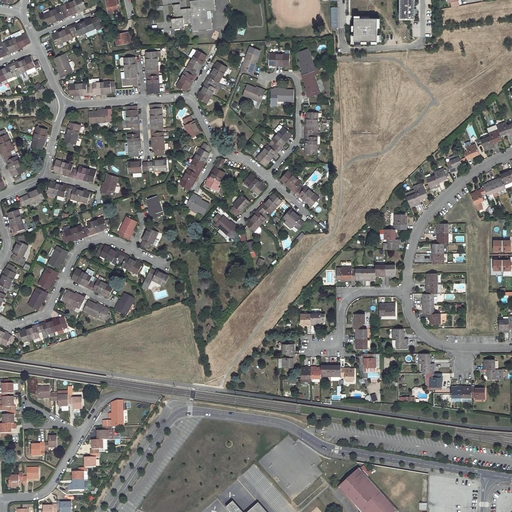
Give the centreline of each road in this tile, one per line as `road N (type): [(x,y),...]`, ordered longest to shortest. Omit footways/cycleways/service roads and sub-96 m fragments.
road 1 (unclassified): [(490,475),(327,447),(272,421),(175,415)]
road 2 (residential): [(511,153),(488,162),(430,212),(416,231),(406,290)]
road 3 (residential): [(265,175),(296,140),(296,82),(286,73),(260,78)]
road 4 (residential): [(406,290),(348,295),(340,338),(309,346)]
